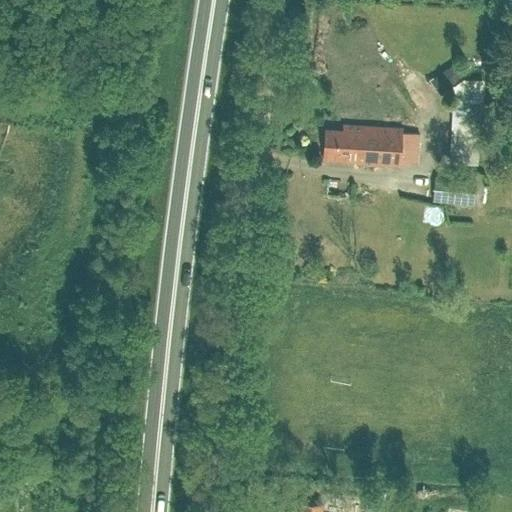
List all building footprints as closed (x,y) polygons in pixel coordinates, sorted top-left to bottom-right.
[(444,68),(458,59),(452,50),(438,59),(444,68)] [(451,113),(450,129),(448,162),(477,164),(479,114),(451,113)] [(418,132),(401,131),(401,126),(341,123),(341,129),(324,128),(323,158),(354,159),(354,161),(399,164),(399,160),(416,161),(418,132)] [(511,134),(496,135),(495,156),(511,155),(511,134)] [(455,201),(459,201),(470,202),(473,178),(457,177),(457,178),(433,177),(431,199),(455,201)] [(319,511),(321,502),(300,500),(298,511),(319,511)]
